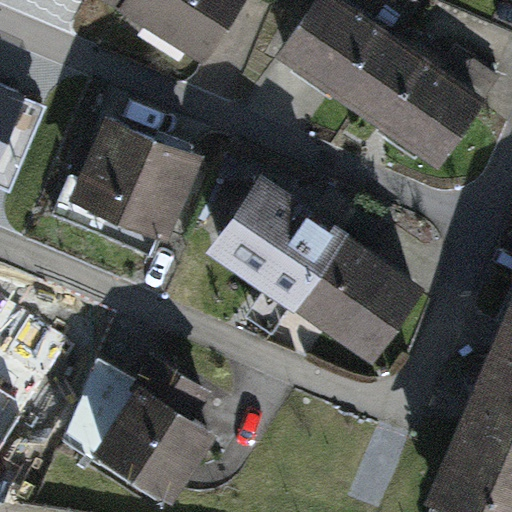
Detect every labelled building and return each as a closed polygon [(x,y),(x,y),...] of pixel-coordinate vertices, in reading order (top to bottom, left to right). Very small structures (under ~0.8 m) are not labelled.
[(107,0),(129,13),(136,0),(107,0)] [(136,0),(129,13),(213,63),(250,0),(136,0)] [(327,0),(284,57),(360,114),(413,45),(353,0),(327,0)] [(360,114),(435,171),(488,102),(413,45),(360,114)] [(0,160),(32,173),(64,91),(0,66),(0,160)] [(81,192),(181,231),(212,154),(111,114),(81,192)] [(224,240),(302,300),(355,231),(276,171),(224,240)] [(302,300),(381,360),(434,291),(355,231),(302,300)] [(116,361),(6,296),(0,305),(0,396),(70,438),(116,361)] [(511,511),(511,339),(444,496),(481,511),(511,511)] [(226,426),(116,361),(70,438),(180,503),(226,426)]
